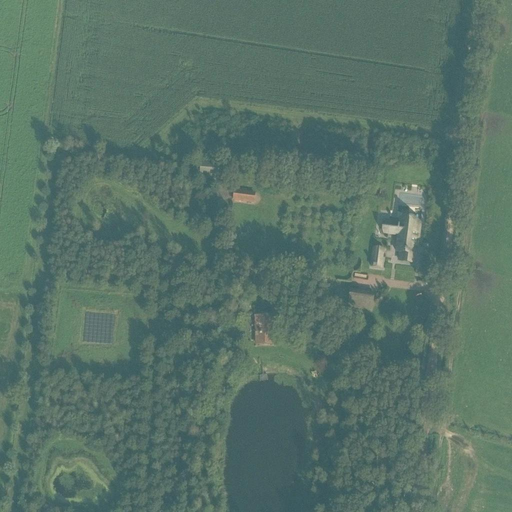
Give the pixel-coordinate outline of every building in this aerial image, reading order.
[(200,181),(219,180),(218,162),(199,163),(200,181)] [(234,192),(233,201),(253,203),(254,194),(234,192)] [(386,222),(384,235),(398,237),(396,252),(400,253),(399,261),(414,263),(415,251),(416,246),(417,246),(420,225),(411,223),(411,222),(408,222),(408,223),(399,222),(399,224),(386,222)] [(373,249),(371,268),(373,268),(376,269),(376,268),(381,269),(383,251),(373,249)] [(254,316),(255,346),(275,346),(274,316),(254,316)]
